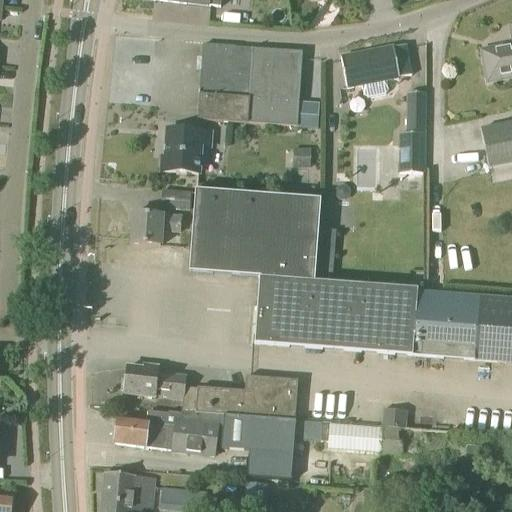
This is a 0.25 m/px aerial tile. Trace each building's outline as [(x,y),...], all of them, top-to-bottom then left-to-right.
[(220,9),(220,0),(142,0),(186,5),(210,8),(220,9)] [(489,86),(511,81),(511,28),(511,29),(511,31),(511,48),(483,54),(487,74),(489,86)] [(213,123),(296,130),(298,104),(302,55),(284,53),(235,50),(235,49),(203,47),(197,122),(213,123)] [(411,77),(405,47),(341,60),(346,89),(361,86),(364,97),(368,100),(386,96),(389,93),(387,82),(399,80),(411,77)] [(399,175),(424,175),(424,96),(407,96),(407,150),(399,150),(399,175)] [(298,104),(296,130),(315,131),(317,106),(298,104)] [(488,171),(511,166),(511,124),(480,131),(488,171)] [(209,147),(210,133),(167,132),(165,159),(162,159),(161,174),(198,176),(200,146),(209,147)] [(309,152),(292,151),(291,169),(308,170),(309,152)] [(160,212),(188,213),(189,193),(161,192),(160,212)] [(313,285),(320,203),(215,194),(195,193),(189,274),(259,279),(313,285)] [(180,234),(181,219),(132,216),(130,246),(160,248),(161,233),(180,234)] [(511,366),(511,301),(417,293),(313,285),(259,279),(254,346),(411,359),(511,366)] [(158,375),(159,369),(143,367),(143,371),(127,369),(125,383),(122,382),(121,393),(124,393),(124,397),(156,401),(156,399),(184,402),(183,414),(295,423),(298,383),(245,379),(244,393),(239,393),(185,390),(186,378),(158,375)] [(290,482),(295,423),(183,414),(182,415),(169,414),(168,416),(148,413),(147,424),(118,420),(115,446),(213,459),(214,451),(235,453),(249,454),(247,480),(290,482)] [(405,431),(406,414),(381,413),(381,430),(405,431)] [(383,431),(321,427),(320,444),(329,444),(328,451),(381,455),(383,431)] [(151,503),(153,483),(105,475),(100,511),(131,511),(133,502),(151,503)] [(191,511),(193,494),(161,491),(159,511),(191,511)] [(10,511),(12,500),(0,498),(0,511),(10,511)]
